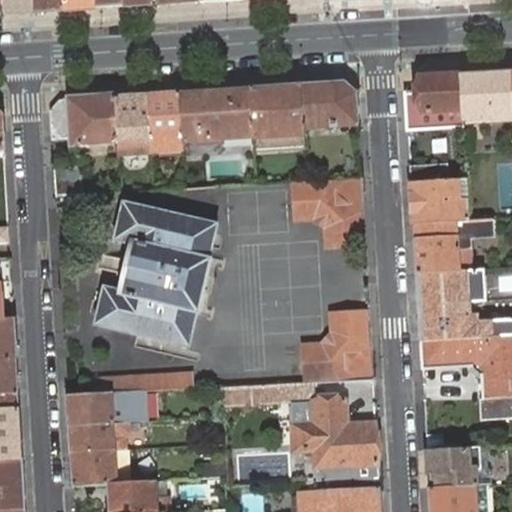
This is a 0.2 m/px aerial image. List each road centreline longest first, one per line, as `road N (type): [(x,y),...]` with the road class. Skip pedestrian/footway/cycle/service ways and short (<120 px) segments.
road 1 (residential): [(405,511),(375,35)]
road 2 (residential): [(24,58),(50,511)]
road 3 (secondary): [(375,35),(24,58)]
road 4 (secondary): [(511,27),(375,35)]
